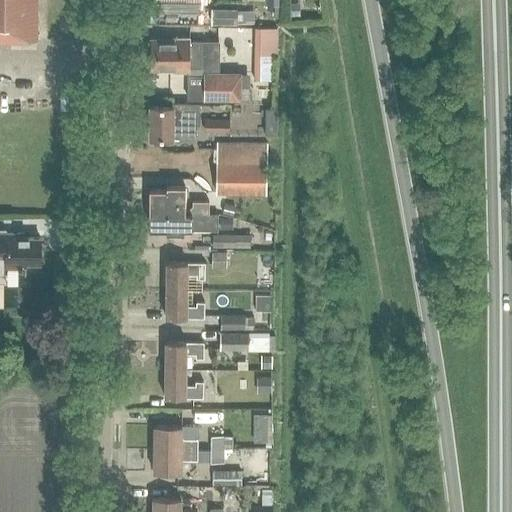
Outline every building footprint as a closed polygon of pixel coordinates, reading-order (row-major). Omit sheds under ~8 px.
[(0,0),(0,40),(36,41),(36,0),(0,0)] [(186,13),(197,13),(196,0),(153,0),(153,10),(168,11),(168,14),(186,14),(186,13)] [(291,18),(301,17),(300,4),(291,4),(291,18)] [(239,25),(239,8),(212,8),(212,26),(234,25),(239,25)] [(277,56),(278,28),(255,28),(254,55),(277,56)] [(189,42),(189,38),(174,38),(171,40),(150,40),(150,55),(204,55),(220,55),(220,42),(189,42)] [(220,71),(220,55),(204,55),(150,55),(150,70),(171,70),(173,72),(189,72),(189,68),(204,68),(203,100),(240,100),(240,74),(217,74),(217,71),(220,71)] [(172,107),(150,107),(149,139),(178,139),(179,136),(196,136),(196,126),(200,126),(200,104),(172,104),(172,107)] [(267,109),(267,134),(279,134),(278,108),(267,109)] [(206,133),(230,133),(231,119),(206,119),(206,133)] [(217,194),(267,194),(267,142),(217,142),(217,194)] [(149,190),(149,215),(209,215),(209,214),(218,214),(223,215),(223,202),(192,202),(192,206),(189,209),(185,209),(185,187),(166,187),(166,190),(149,190)] [(209,215),(149,215),(149,230),(166,231),(166,234),(184,234),(184,231),(218,231),(218,214),(209,214),(209,215)] [(221,218),(221,229),(234,229),(234,218),(221,218)] [(25,264),(40,264),(40,238),(24,238),(24,234),(0,233),(0,257),(5,258),(5,267),(25,267),(25,264)] [(214,234),(214,248),(252,248),(252,234),(214,234)] [(212,253),(212,268),(227,268),(227,253),(212,253)] [(166,262),(166,290),(187,290),(202,291),(202,279),(204,279),(205,263),(187,263),(166,262)] [(166,290),(166,318),(204,319),(204,302),(196,302),(196,306),(186,306),(187,290),(166,290)] [(221,330),(246,330),(245,318),(245,316),(221,316),(221,330)] [(246,330),(253,330),(253,326),(254,326),(254,318),(245,318),(246,330)] [(248,349),(248,333),(220,333),(220,351),(248,351),(248,349)] [(248,349),(248,351),(268,351),(268,334),(248,333),(248,349)] [(165,342),(165,369),(186,370),(186,354),(195,354),(195,358),(203,359),(204,343),(165,342)] [(263,357),(263,369),(273,369),(273,357),(263,357)] [(185,386),(186,370),(165,369),(165,397),(203,398),(203,382),(195,381),(195,386),(185,386)] [(258,394),(272,394),(271,378),(257,379),(258,394)] [(231,394),(230,403),(251,406),(252,397),(231,394)] [(254,416),(254,429),(273,429),(274,416),(254,416)] [(154,426),(154,449),(197,450),(198,439),(182,439),(182,426),(154,426)] [(212,436),(212,450),(226,450),(226,448),(226,436),(212,436)] [(226,436),(226,448),(234,448),(234,436),(226,436)] [(197,460),(197,450),(154,449),(153,473),(181,473),(181,460),(197,460)] [(212,463),(226,463),(226,450),(212,450),(212,463)] [(219,469),(219,484),(246,484),(246,469),(219,469)] [(153,498),(152,511),(196,511),(197,511),(181,511),(181,499),(153,498)] [(255,503),(255,511),(273,511),(273,503),(255,503)]
